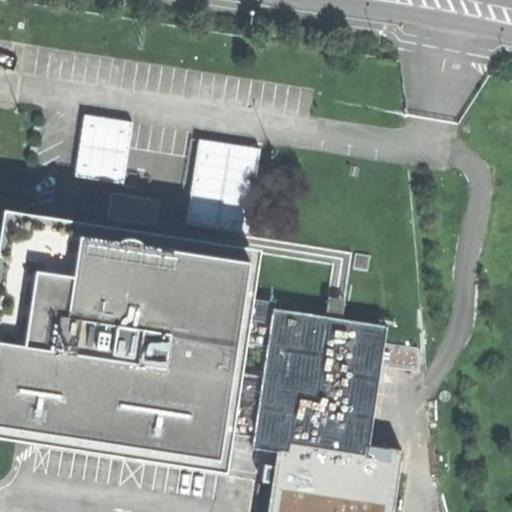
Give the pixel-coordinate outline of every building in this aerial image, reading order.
[(6,221),(0,260),(0,431),(215,464),(219,440),(241,296),(247,258),(138,242),(141,222),(155,224),(158,200),(132,196),(111,193),(107,216),(114,218),(111,237),(70,231),(25,224),(6,221)] [(370,256),(356,254),(354,268),(368,270),(370,256)] [(329,293),(326,316),(342,319),(345,296),(329,293)] [(219,440),(252,445),(263,376),(239,372),(244,342),(268,345),(274,308),(275,301),(241,296),(219,440)] [(390,511),(400,449),(366,444),(379,364),(414,370),(418,348),(382,342),(385,325),(342,319),(326,316),(274,308),(268,345),(263,376),(252,445),(278,449),(275,464),(264,462),(261,480),(273,481),(267,511),(390,511)]
